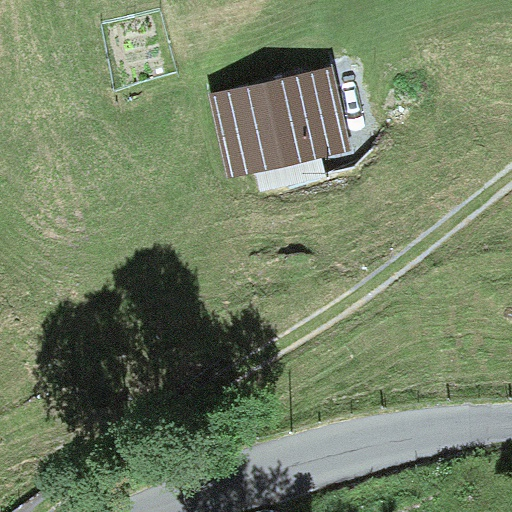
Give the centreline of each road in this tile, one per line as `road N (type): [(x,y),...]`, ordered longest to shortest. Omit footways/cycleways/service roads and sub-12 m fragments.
road 1 (track): [(511,167),(228,372),(11,511)]
road 2 (unclassified): [(145,511),(307,457),(474,420),(511,420)]
